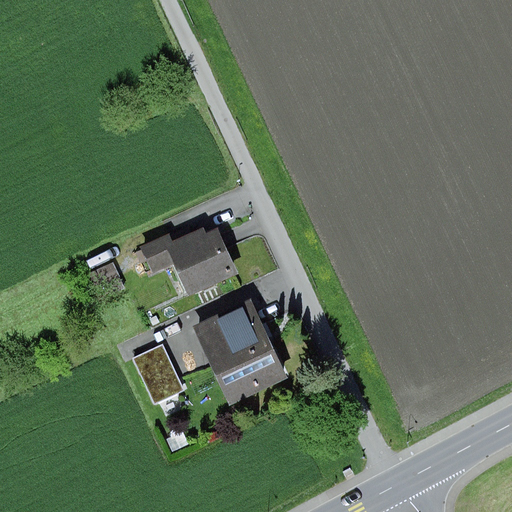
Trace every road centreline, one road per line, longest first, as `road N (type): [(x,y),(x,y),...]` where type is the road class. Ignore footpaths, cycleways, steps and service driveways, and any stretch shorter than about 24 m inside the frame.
road 1 (residential): [(399,484),(212,73)]
road 2 (primary): [(511,424),(399,484)]
